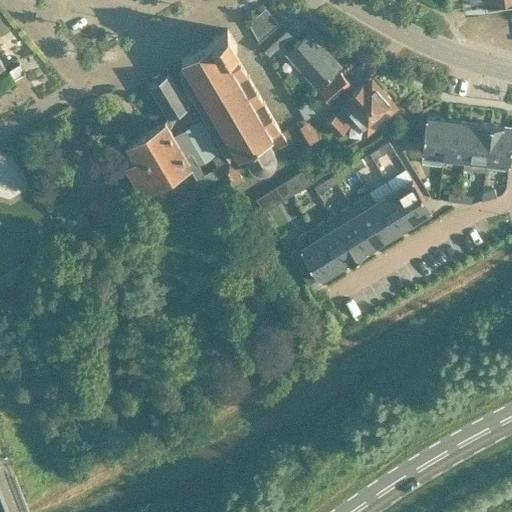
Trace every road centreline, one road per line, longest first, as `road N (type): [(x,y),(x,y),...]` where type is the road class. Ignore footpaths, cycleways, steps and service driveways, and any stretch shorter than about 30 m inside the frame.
road 1 (residential): [(224,0),(85,84),(15,0)]
road 2 (residential): [(333,295),(473,211),(511,197)]
road 3 (primary): [(352,511),(511,417)]
road 4 (tertiary): [(511,70),(424,48),(344,0)]
